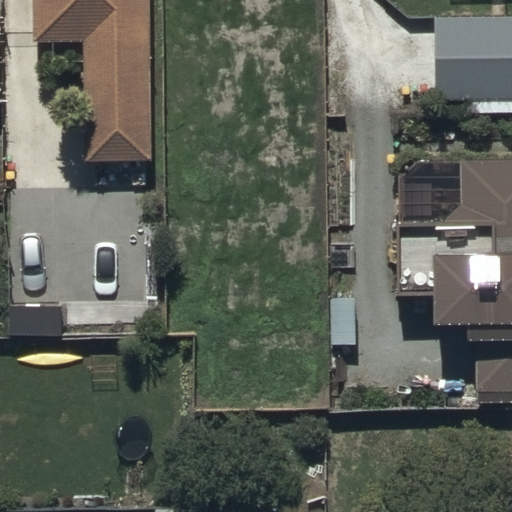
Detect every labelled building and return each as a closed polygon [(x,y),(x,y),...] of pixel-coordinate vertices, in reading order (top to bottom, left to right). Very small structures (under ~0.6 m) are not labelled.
[(79,42),(79,159),(148,159),(148,0),(28,0),(28,42),(79,42)] [(511,15),(432,16),(432,99),(511,98),(511,15)] [(511,159),(423,161),(399,175),(400,297),(431,296),(432,330),(474,329),(474,398),(511,398),(511,159)] [(369,242),(331,244),(335,322),(373,320),(369,242)] [(495,511),(511,511),(511,464),(494,464),(495,511)]
